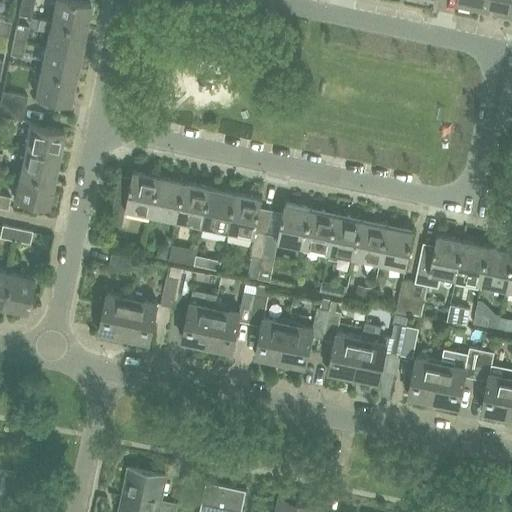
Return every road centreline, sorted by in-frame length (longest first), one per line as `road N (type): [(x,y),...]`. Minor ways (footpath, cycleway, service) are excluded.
road 1 (residential): [(99,130),(449,200),(475,178),(500,50)]
road 2 (unclassified): [(511,454),(107,369)]
road 3 (residential): [(500,50),(257,0)]
road 4 (residential): [(48,356),(99,130)]
road 5 (residential): [(77,511),(107,369)]
road 6 (residential): [(99,130),(124,0)]
